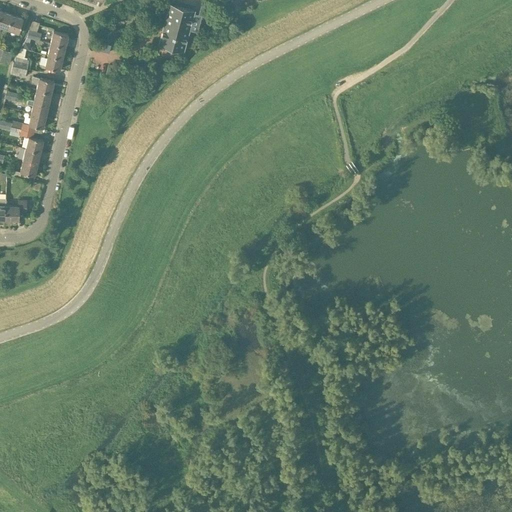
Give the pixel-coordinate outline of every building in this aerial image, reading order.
[(169,5),(164,24),(189,31),(194,11),(169,5)] [(7,29),(12,15),(1,11),(0,12),(0,29),(1,27),(7,29)] [(23,19),(12,15),(7,29),(18,33),(23,19)] [(189,31),(164,24),(159,44),(183,51),(189,31)] [(110,25),(107,34),(116,37),(119,28),(110,25)] [(27,37),(33,39),(35,31),(29,29),(27,37)] [(35,31),(33,39),(39,40),(41,32),(35,31)] [(50,43),(65,47),(68,35),(53,32),(50,43)] [(98,42),(98,50),(109,51),(109,42),(98,42)] [(62,59),(65,47),(50,43),(48,55),(62,59)] [(4,61),(9,63),(13,52),(0,47),(0,62),(3,63),(4,61)] [(62,59),(48,55),(45,67),(60,70),(62,59)] [(12,64),(27,68),(29,59),(16,56),(13,61),(12,64)] [(25,76),(27,68),(12,64),(10,73),(25,76)] [(36,90),(51,93),(54,82),(33,76),(31,83),(38,85),(36,90)] [(51,93),(36,90),(32,88),(30,94),(35,95),(34,101),(48,105),(51,93)] [(46,114),(48,105),(34,101),(29,100),(28,105),(32,106),(31,111),(46,114)] [(21,129),(34,132),(36,126),(43,128),(46,114),(31,111),(28,124),(22,123),(21,129)] [(25,148),(40,152),(43,140),(33,138),(34,132),(21,129),(19,135),(28,137),(25,148)] [(23,160),(37,163),(40,152),(25,148),(23,160)] [(35,175),(37,163),(23,160),(20,171),(13,169),(12,175),(28,179),(29,173),(35,175)] [(5,204),(5,219),(18,219),(18,212),(25,212),(25,200),(18,200),(17,205),(5,204)]
